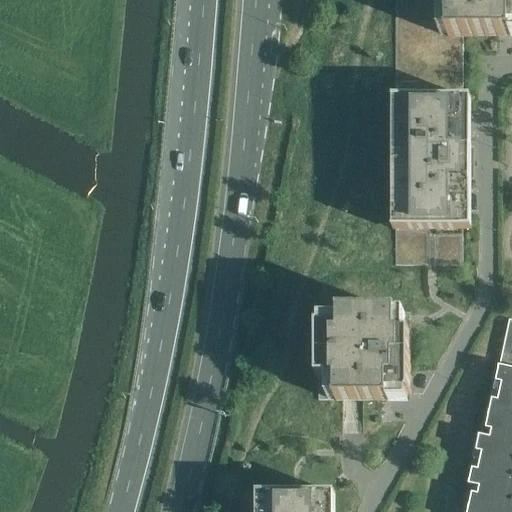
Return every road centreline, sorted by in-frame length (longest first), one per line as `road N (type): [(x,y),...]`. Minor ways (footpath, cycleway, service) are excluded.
road 1 (primary): [(199,0),(161,324),(118,511)]
road 2 (primary): [(180,511),(226,312),(254,0)]
road 3 (residential): [(387,490),(487,289),(488,70)]
